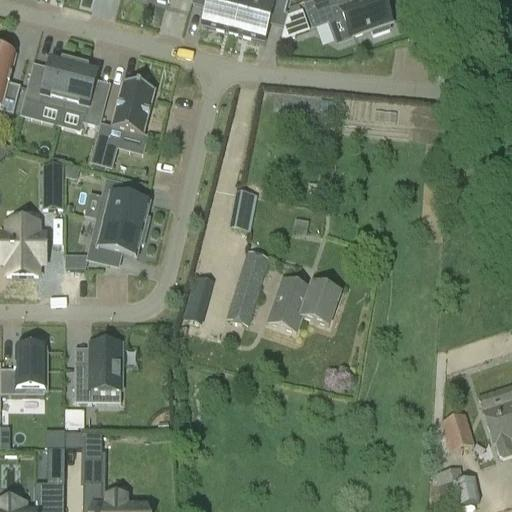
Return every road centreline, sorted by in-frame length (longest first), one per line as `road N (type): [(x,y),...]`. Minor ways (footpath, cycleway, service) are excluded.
road 1 (residential): [(0,314),(130,315),(152,306),(164,289),(217,67)]
road 2 (residential): [(469,91),(217,67)]
road 3 (residential): [(217,67),(0,10)]
road 4 (unclassified): [(511,211),(469,91)]
